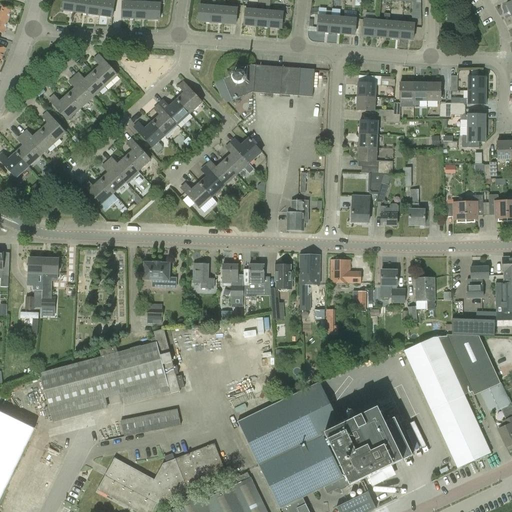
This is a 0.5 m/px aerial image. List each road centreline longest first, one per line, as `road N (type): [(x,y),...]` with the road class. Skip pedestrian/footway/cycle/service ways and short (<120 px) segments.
road 1 (tertiary): [(329,245),(41,233),(0,215)]
road 2 (residential): [(329,245),(336,53)]
road 3 (tertiary): [(511,244),(329,245)]
road 4 (residential): [(74,170),(119,136),(134,105),(177,66)]
road 5 (residential): [(173,172),(225,118),(177,66)]
road 6 (residential): [(0,124),(87,45),(88,34)]
road 7 (residential): [(298,48),(177,38)]
